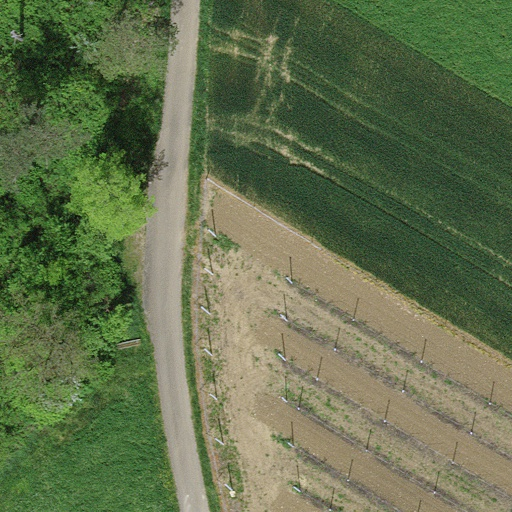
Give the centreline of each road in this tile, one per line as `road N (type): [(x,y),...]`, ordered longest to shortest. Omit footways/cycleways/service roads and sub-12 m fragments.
road 1 (unclassified): [(158,237),(160,353),(189,511)]
road 2 (track): [(178,0),(158,237)]
